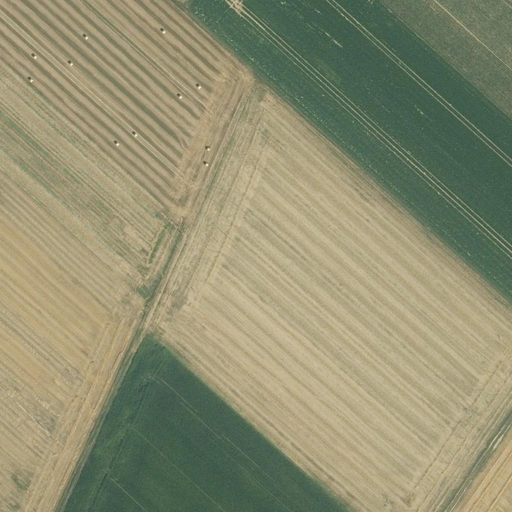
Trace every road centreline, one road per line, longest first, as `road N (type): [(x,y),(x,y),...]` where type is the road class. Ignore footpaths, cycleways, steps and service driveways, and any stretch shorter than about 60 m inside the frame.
road 1 (track): [(69,511),(262,80)]
road 2 (track): [(173,0),(511,304)]
